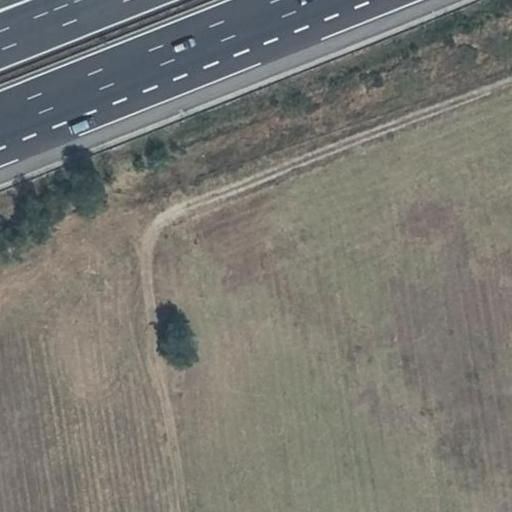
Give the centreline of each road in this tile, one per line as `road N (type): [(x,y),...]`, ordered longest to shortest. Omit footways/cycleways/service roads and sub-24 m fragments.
road 1 (track): [(511,78),(160,219),(144,266),(181,511)]
road 2 (motorway): [(0,117),(293,0)]
